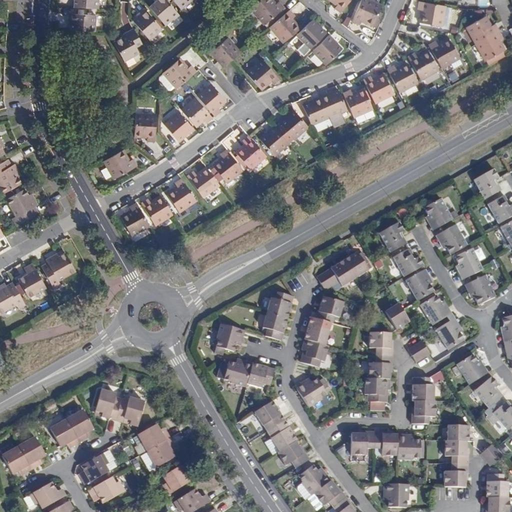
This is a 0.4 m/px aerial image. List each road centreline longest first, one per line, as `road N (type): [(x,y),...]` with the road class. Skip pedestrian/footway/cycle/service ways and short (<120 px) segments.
road 1 (secondary): [(511,115),(285,242)]
road 2 (residential): [(93,211),(39,106),(43,0)]
road 3 (residential): [(245,106),(181,159),(93,211)]
road 4 (residential): [(175,357),(271,511)]
road 5 (residential): [(306,283),(286,386),(317,439)]
road 6 (secondary): [(2,402),(117,344),(149,343)]
road 7 (secondary): [(129,312),(2,402)]
road 8 (residential): [(317,439),(350,421),(398,423),(401,357)]
road 9 (residential): [(371,54),(245,106)]
road 10 (secondary): [(180,323),(212,289),(285,242)]
road 11 (secondary): [(285,242),(166,294)]
